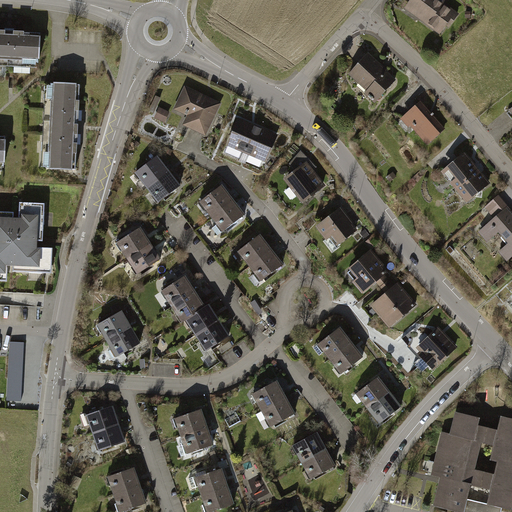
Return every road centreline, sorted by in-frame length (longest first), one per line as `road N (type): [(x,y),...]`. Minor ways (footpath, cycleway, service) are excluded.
road 1 (residential): [(147,50),(92,210),(55,378)]
road 2 (residential): [(496,345),(410,249),(329,140),(282,101)]
road 3 (residential): [(496,345),(412,425),(354,511)]
road 4 (residential): [(368,14),(511,176)]
road 5 (residential): [(305,280),(305,262),(237,177),(199,158)]
road 6 (residential): [(125,383),(201,385),(249,367),(270,346)]
road 7 (residential): [(125,383),(170,511)]
road 8 (residential): [(55,378),(46,511)]
road 9 (residential): [(355,447),(270,346)]
road 10 (residential): [(368,14),(282,101)]
road 11 (residential): [(282,101),(176,43)]
